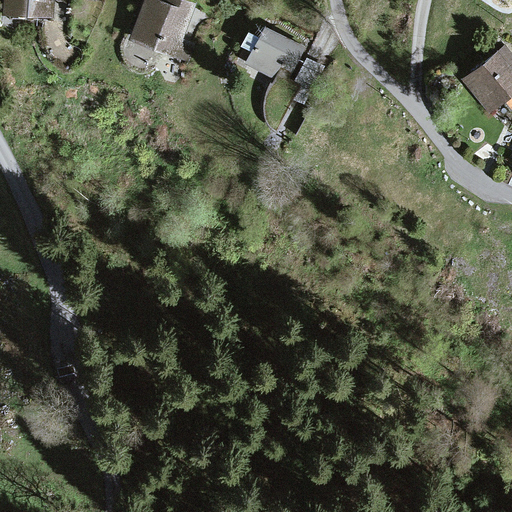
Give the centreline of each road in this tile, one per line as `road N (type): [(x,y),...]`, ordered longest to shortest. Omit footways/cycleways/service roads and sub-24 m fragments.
road 1 (tertiary): [(114,511),(113,478),(50,266),(0,149)]
road 2 (residential): [(511,196),(441,144),(347,36),(335,0)]
